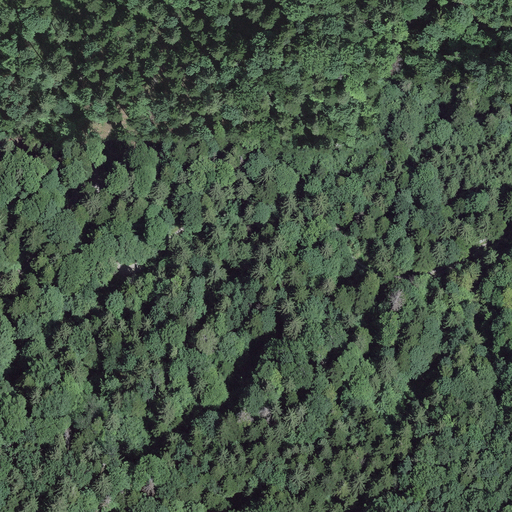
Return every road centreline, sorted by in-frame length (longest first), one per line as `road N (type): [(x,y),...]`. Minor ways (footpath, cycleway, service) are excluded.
road 1 (track): [(0,284),(86,185),(105,195),(110,260),(118,269),(136,269),(187,230),(295,209),(319,215),(364,270),(435,284)]
road 2 (track): [(511,231),(437,273),(435,284),(511,318)]
